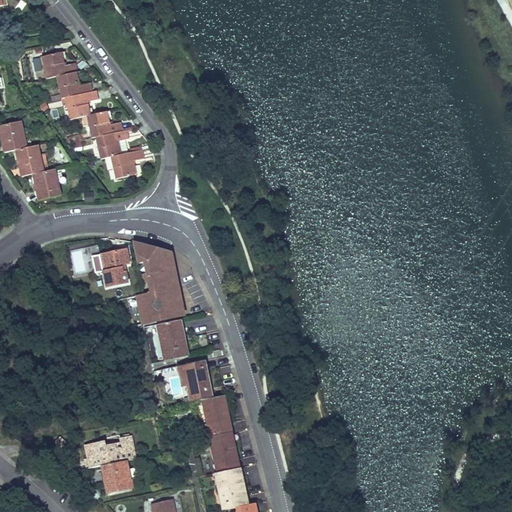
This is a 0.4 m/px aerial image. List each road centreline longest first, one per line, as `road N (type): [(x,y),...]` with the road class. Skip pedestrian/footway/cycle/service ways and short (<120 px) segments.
road 1 (residential): [(156,221),(193,243),(223,307),(282,511)]
road 2 (residential): [(60,0),(170,146),(156,221)]
road 3 (residential): [(156,221),(76,222),(36,232)]
